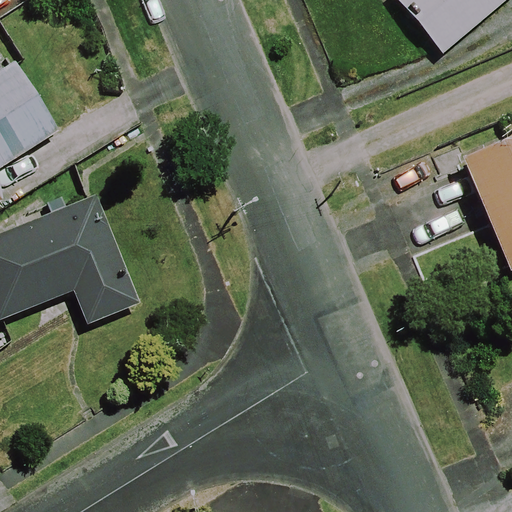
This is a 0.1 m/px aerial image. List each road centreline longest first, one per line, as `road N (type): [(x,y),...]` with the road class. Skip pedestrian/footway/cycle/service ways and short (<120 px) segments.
road 1 (residential): [(344,360),(196,0)]
road 2 (residential): [(344,360),(309,373),(87,511)]
road 3 (residential): [(408,511),(344,360)]
